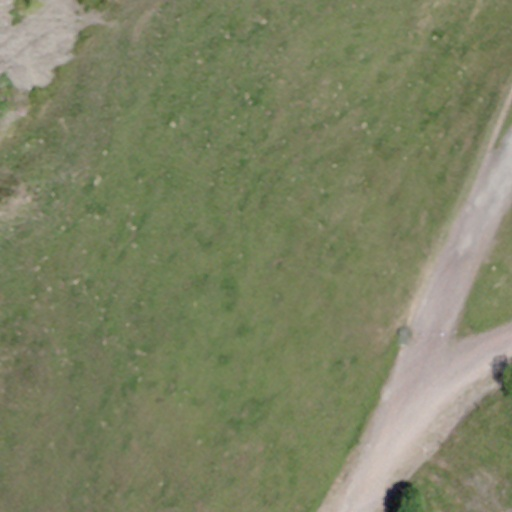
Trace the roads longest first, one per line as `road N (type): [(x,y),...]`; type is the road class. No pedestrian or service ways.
road 1 (track): [(357,511),(403,438),(455,258),(481,211)]
road 2 (track): [(403,438),(477,357),(511,345)]
